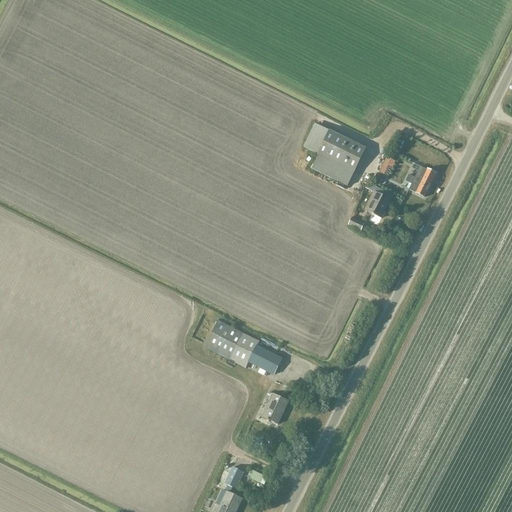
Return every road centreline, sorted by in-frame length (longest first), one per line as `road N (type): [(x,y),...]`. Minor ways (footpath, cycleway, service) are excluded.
road 1 (unclassified): [(287,511),(511,68)]
road 2 (track): [(0,209),(188,303),(193,314),(182,354),(244,391),(228,445),(301,483)]
road 3 (track): [(362,293),(375,250),(340,226),(351,198)]
